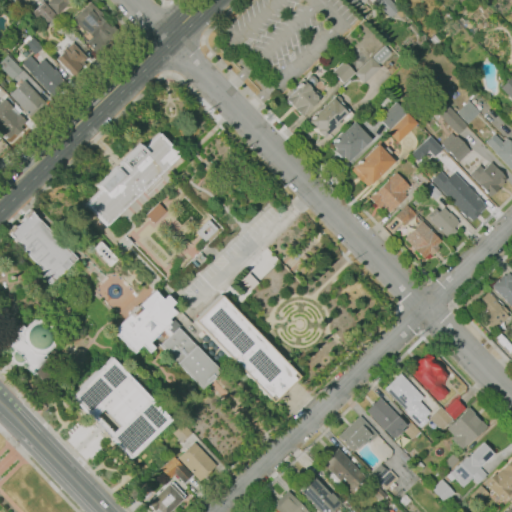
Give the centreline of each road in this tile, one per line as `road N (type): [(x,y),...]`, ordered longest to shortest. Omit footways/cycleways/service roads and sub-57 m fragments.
road 1 (residential): [(511,397),(165,37)]
road 2 (residential): [(511,222),(216,511)]
road 3 (secondary): [(0,198),(203,0)]
road 4 (tertiary): [(104,511),(0,403)]
